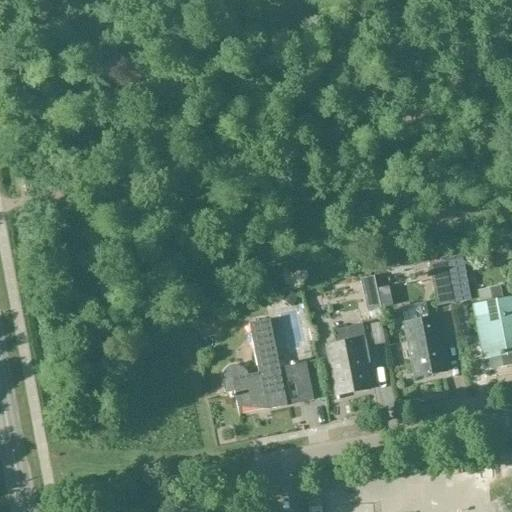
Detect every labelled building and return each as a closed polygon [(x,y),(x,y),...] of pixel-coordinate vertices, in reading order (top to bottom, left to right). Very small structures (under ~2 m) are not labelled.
[(444,263),(453,305),(470,302),(462,259),(444,263)] [(436,308),(453,305),(444,263),(427,266),(436,308)] [(511,300),(502,302),(499,288),(476,293),(479,306),(474,307),(479,335),(483,334),(491,373),(492,372),(511,368),(511,300)] [(414,380),(446,374),(435,319),(428,320),(425,305),(401,309),(414,380)] [(311,397),(305,364),(278,369),(268,321),(248,325),(258,375),(246,377),(245,373),(242,370),(239,368),(235,367),(231,367),(226,369),(223,373),(221,378),(221,383),(224,395),(233,394),(234,395),(228,396),(229,400),(234,399),(236,409),(267,403),(268,411),(285,408),(281,387),(294,384),(297,400),(311,397)] [(369,326),(373,347),(384,345),(380,324),(369,326)] [(367,391),(362,366),(369,365),(363,326),(333,331),(336,345),(327,346),(336,397),(367,391)] [(320,511),(320,504),(320,503),(309,504),(309,511),(320,511)]
